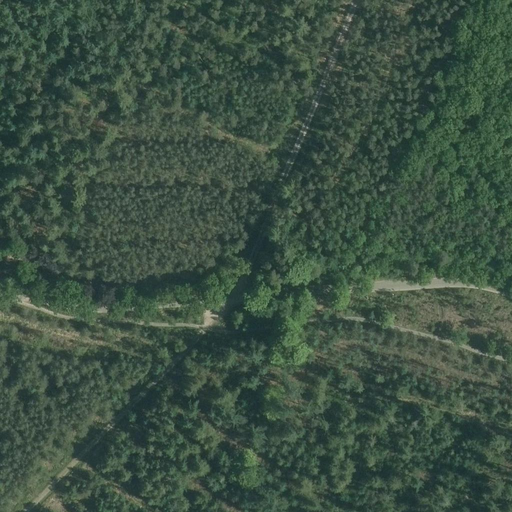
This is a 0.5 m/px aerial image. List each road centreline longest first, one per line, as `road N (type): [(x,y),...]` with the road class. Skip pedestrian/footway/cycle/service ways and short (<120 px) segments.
road 1 (track): [(25,511),(237,296),(355,0)]
road 2 (tertiary): [(511,293),(449,282),(105,307),(0,282)]
